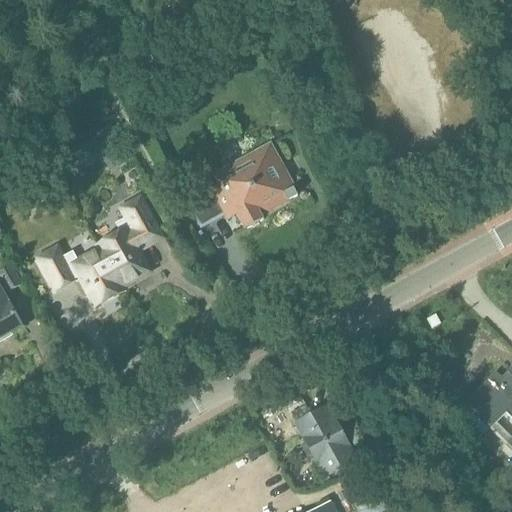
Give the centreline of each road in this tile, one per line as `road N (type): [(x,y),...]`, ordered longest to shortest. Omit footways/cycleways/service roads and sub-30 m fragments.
road 1 (residential): [(0,511),(511,229)]
road 2 (track): [(398,511),(329,330)]
